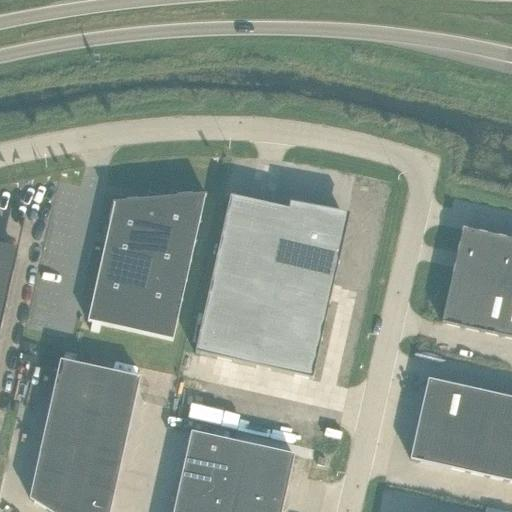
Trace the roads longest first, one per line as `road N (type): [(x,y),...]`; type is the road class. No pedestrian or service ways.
road 1 (primary): [(0,57),(219,28),(365,31),(511,55)]
road 2 (unclassified): [(347,511),(415,204),(413,169),(387,148),(277,131)]
road 3 (unclassified): [(0,155),(190,128),(277,131)]
road 4 (primary): [(157,0),(0,23)]
